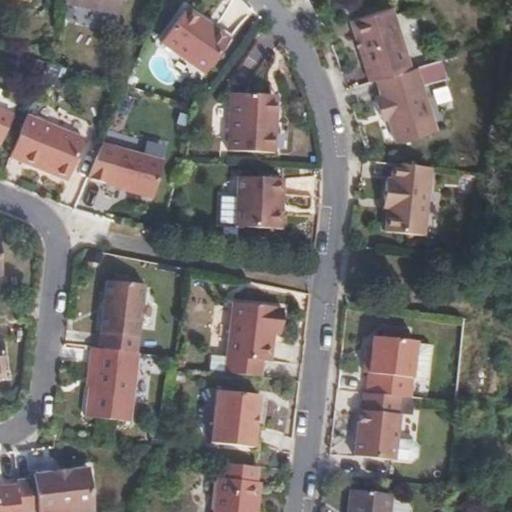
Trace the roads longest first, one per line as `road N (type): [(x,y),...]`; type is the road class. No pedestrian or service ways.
road 1 (residential): [(300,511),(347,156),(297,17),(274,0)]
road 2 (residential): [(57,217),(47,379),(0,436)]
